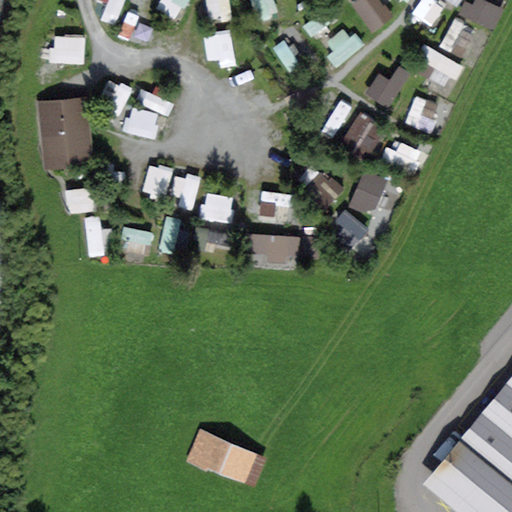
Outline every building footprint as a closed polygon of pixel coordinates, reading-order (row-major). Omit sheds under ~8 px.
[(99,0),(98,2),(122,11),(126,0),(99,0)] [(184,13),(190,0),(163,0),(163,2),(184,13)] [(210,0),(213,13),(236,9),(234,0),(210,0)] [(390,0),(356,0),(356,1),(379,26),(398,8),(390,0)] [(468,0),(464,9),(497,26),(509,3),(503,0),(468,0)] [(235,26),(208,30),(212,62),(239,59),(235,26)] [(90,60),(89,31),(54,31),(55,61),(90,60)] [(436,45),(428,63),(460,78),(468,60),(436,45)] [(432,127),(442,100),(421,92),(411,119),(432,127)] [(45,106),(49,146),(56,145),(58,160),(84,157),(79,103),(45,106)] [(158,136),(165,112),(135,103),(128,127),(158,136)] [(367,104),(348,130),(373,148),(392,122),(367,104)] [(155,159),(147,188),(169,195),(178,165),(155,159)] [(370,163),(352,196),(375,209),(393,176),(370,163)] [(174,195),(191,205),(208,178),(191,168),(174,195)] [(71,185),(73,208),(102,206),(100,183),(71,185)] [(236,219),(239,192),(208,189),(206,215),(236,219)] [(359,235),(372,224),(352,203),(340,214),(359,235)] [(90,214),(94,253),(115,250),(111,212),(90,214)] [(168,213),(167,247),(182,247),(182,214),(168,213)] [(130,224),(129,245),(154,247),(155,225),(130,224)] [(266,254),(323,253),(322,229),(265,230),(266,254)] [(482,511),(511,511),(511,378),(434,472),(482,511)] [(201,432),(190,459),(204,466),(206,461),(253,481),(262,459),(201,432)]
